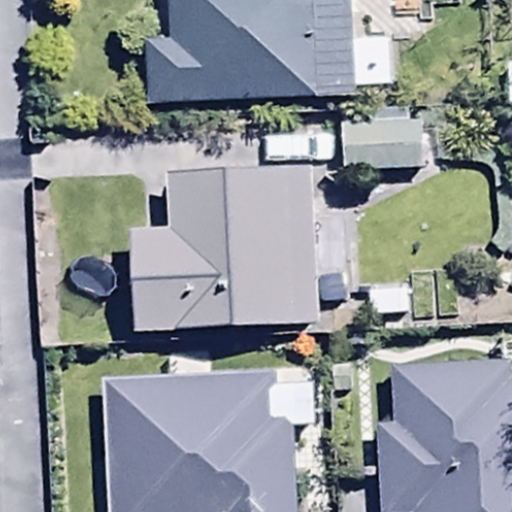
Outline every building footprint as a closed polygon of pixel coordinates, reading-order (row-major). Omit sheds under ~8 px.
[(148,61),(149,125),(351,122),(348,0),(169,0),(170,61),(148,61)] [(420,189),(419,138),(338,138),(339,189),(420,189)] [(315,187),(167,198),(170,251),(128,254),(135,360),(326,347),(315,187)] [(511,511),(511,397),(509,398),(508,378),(390,385),(393,440),(373,442),(377,511),(511,511)] [(296,511),(294,392),(101,396),(103,511),(296,511)]
